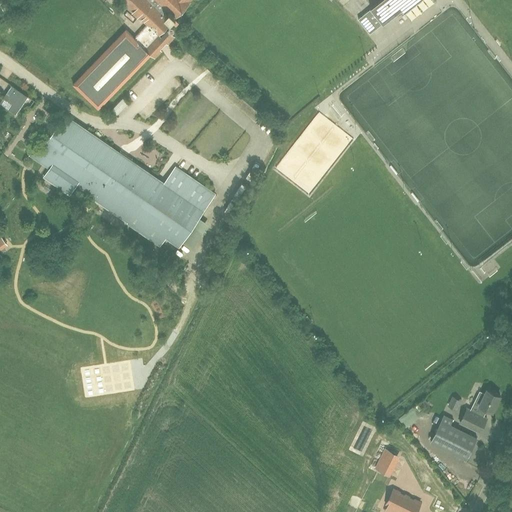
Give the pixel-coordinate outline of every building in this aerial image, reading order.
[(121,0),(147,24),(158,35),(165,28),(190,1),(189,1),(190,0),(121,0)] [(381,0),(358,18),(370,33),(392,15),(401,8),(410,20),(430,5),(426,0),(381,0)] [(125,29),(72,84),(73,85),(94,105),(98,109),(151,54),(146,48),(134,37),(125,29)] [(12,104),(8,109),(16,114),(28,96),(15,87),(9,95),(6,93),(3,98),(12,104)] [(166,238),(179,247),(215,193),(175,166),(164,183),(65,115),(35,158),(50,168),(44,177),(69,194),(75,186),(128,222),(161,245),(166,238)] [(461,422),(480,432),(487,418),(484,416),(488,409),(493,411),(501,395),(488,389),(485,394),(480,392),(471,410),(468,408),(461,422)] [(459,414),(462,401),(456,400),(453,413),(459,414)] [(442,420),(431,441),(466,459),(477,437),(442,420)] [(401,482),(407,471),(396,466),(390,476),(401,482)] [(401,492),(394,489),(386,504),(388,505),(384,511),(399,511),(400,511),(402,511),(416,511),(421,502),(414,499),(413,500),(410,498),(410,497),(404,494),(404,495),(400,493),(401,492)]
